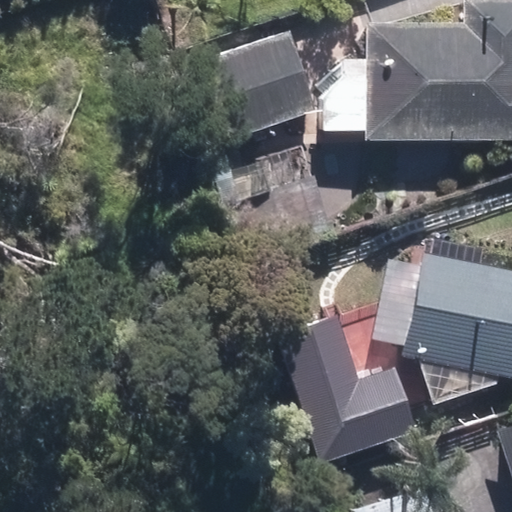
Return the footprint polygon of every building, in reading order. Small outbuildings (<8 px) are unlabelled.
[(386,7),(384,129),(511,130),(511,0),(486,0),(486,8),(386,7)] [(223,141),(316,110),(288,29),(195,61),(223,141)] [(511,268),(447,248),(421,329),(511,354),(511,268)] [(320,465),(416,430),(393,368),(359,380),(336,315),(273,338),(320,465)] [(511,422),(503,426),(511,450),(511,422)] [(419,511),(408,479),(335,505),(337,511),(419,511)]
